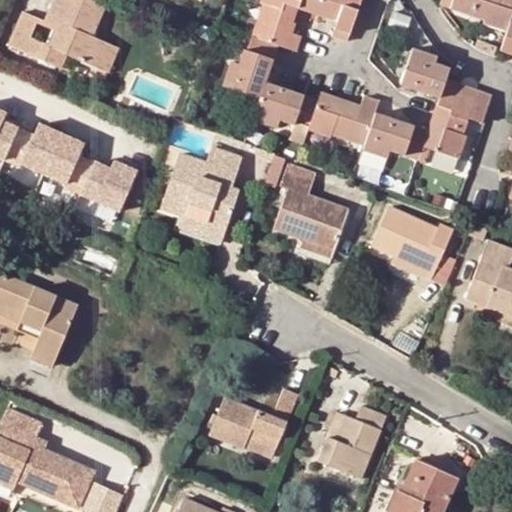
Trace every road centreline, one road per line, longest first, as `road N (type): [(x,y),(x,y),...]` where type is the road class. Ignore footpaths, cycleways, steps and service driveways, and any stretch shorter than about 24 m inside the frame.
road 1 (residential): [(511,443),(271,301)]
road 2 (unknown): [(138,511),(151,478),(148,452),(71,414),(57,397),(88,303)]
road 3 (residential): [(418,0),(433,29),(505,86),(508,103),(477,205)]
